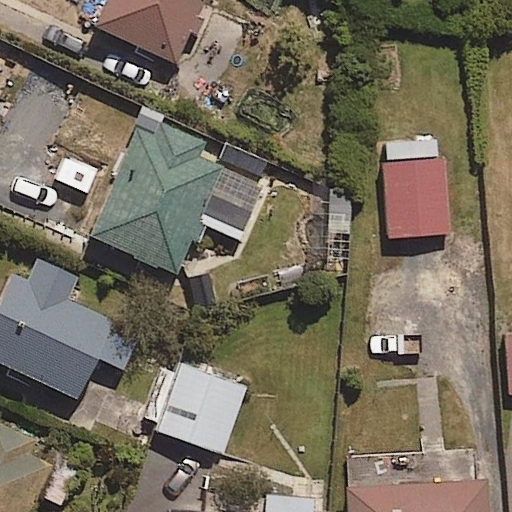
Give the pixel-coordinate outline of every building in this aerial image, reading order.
[(193,33),(204,12),(194,7),(197,0),(99,0),(90,18),(169,57),(183,28),(193,33)] [(246,242),(273,184),(223,161),(196,148),(202,134),(139,105),(83,227),(173,268),(196,219),(246,242)] [(442,153),(432,154),(432,136),(382,137),(385,231),(444,229),(442,153)] [(118,366),(130,338),(102,325),(107,314),(63,293),(74,270),(33,251),(22,274),(5,266),(0,277),(0,358),(71,391),(89,352),(118,366)] [(511,389),(511,330),(502,331),(505,390),(511,389)] [(218,448),(244,386),(176,359),(151,421),(218,448)] [(25,511),(35,491),(58,502),(71,473),(24,451),(32,435),(0,419),(0,511),(25,511)] [(474,475),(473,447),(343,451),(345,511),(485,511),(483,474),(474,475)] [(308,511),(310,493),(262,488),(259,511),(194,511),(158,509),(157,511),(308,511)]
